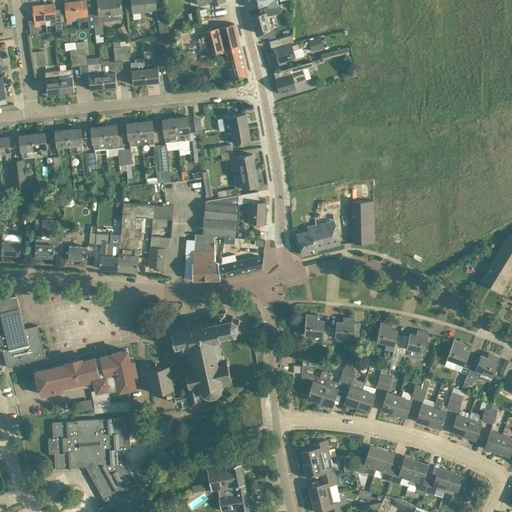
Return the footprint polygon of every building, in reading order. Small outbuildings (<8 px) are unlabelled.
[(93,13),(88,13),(86,0),(81,0),(76,1),(77,16),(77,22),(83,21),(88,21),(89,28),(95,27),(94,19),(93,13)] [(99,14),(122,12),(120,0),(97,0),(98,7),(99,14)] [(149,11),(156,10),(156,9),(155,0),(131,0),(133,13),(141,12),(141,15),(150,14),(149,11)] [(77,16),(76,1),(65,2),(67,22),(72,22),(71,17),(77,16)] [(55,3),(44,4),(45,19),(52,19),(52,24),(57,23),(55,3)] [(256,33),(261,32),(271,29),(268,16),(282,13),(280,4),(278,5),(278,3),(275,4),(268,7),(264,8),(265,11),(252,15),(256,33)] [(45,19),(44,4),(33,5),(35,26),(40,25),(39,20),(45,19)] [(94,19),(95,27),(95,34),(103,33),(101,18),(94,19)] [(166,20),(158,21),(160,36),(164,35),(164,36),(169,36),(167,20),(166,20)] [(171,20),(167,20),(169,36),(164,36),(165,54),(174,53),(171,20)] [(208,54),(224,50),(240,46),(234,23),(203,31),(208,54)] [(118,28),(122,37),(129,34),(124,25),(118,28)] [(135,39),(140,35),(135,29),(130,32),(135,39)] [(295,58),(293,51),(294,51),(293,51),(293,50),(299,48),(298,43),(292,45),(291,43),(294,42),(291,34),(279,38),(280,38),(281,45),(271,48),(272,48),(273,48),(274,50),(267,52),(271,66),(279,64),(279,62),(295,58)] [(165,54),(164,36),(164,35),(160,36),(156,36),(158,58),(166,57),(165,54)] [(314,39),(317,50),(324,48),(321,37),(314,39)] [(129,45),(129,40),(120,41),(123,61),(129,60),(128,45),(129,45)] [(123,61),(120,41),(113,42),(115,62),(123,61)] [(232,79),(247,75),(240,46),(224,50),(232,79)] [(323,59),(349,52),(347,46),(321,53),(323,59)] [(78,49),(80,65),(87,64),(85,48),(78,49)] [(71,66),(80,65),(78,49),(70,50),(71,66)] [(45,50),(38,51),(39,66),(46,65),(45,50)] [(191,61),(192,64),(171,71),(174,79),(211,68),(208,56),(191,61)] [(152,57),(144,58),(147,83),(160,81),(157,59),(152,59),(152,57)] [(147,83),(144,58),(135,59),(135,61),(131,62),(132,69),(131,69),(133,84),(147,83)] [(287,75),(275,78),(278,86),(276,87),(277,91),(279,91),(280,93),(296,88),(295,82),(306,79),(303,69),(314,65),(313,61),(285,69),(287,75)] [(403,76),(422,72),(420,61),(401,65),(403,76)] [(103,73),(102,73),(101,62),(87,63),(90,89),(104,87),(103,73)] [(104,87),(117,86),(117,85),(115,63),(110,64),(110,72),(103,73),(104,87)] [(58,70),(61,92),(74,91),(72,68),(58,70)] [(61,92),(58,70),(45,71),(48,94),(61,92)] [(351,70),(342,73),(345,80),(353,77),(351,70)] [(406,87),(425,82),(422,72),(403,76),(406,87)] [(425,82),(406,87),(409,97),(428,93),(425,82)] [(340,89),(342,97),(360,92),(358,84),(359,84),(358,83),(339,88),(339,89),(340,89)] [(360,92),(342,97),(344,105),(362,100),(360,92)] [(411,108),(430,103),(428,93),(409,97),(411,108)] [(308,106),(306,99),(293,102),(294,103),(295,103),(296,108),(295,108),(282,112),(285,123),(306,118),(303,107),(308,106)] [(362,100),(344,105),(346,113),(345,113),(365,108),(364,108),(362,100)] [(414,118),(433,114),(430,103),(411,108),(414,118)] [(365,108),(345,113),(346,113),(348,121),(366,117),(364,109),(365,109),(365,108)] [(230,122),(231,128),(248,125),(246,113),(223,117),(224,123),(230,122)] [(414,118),(416,129),(435,125),(433,114),(414,118)] [(176,117),(178,140),(190,139),(189,132),(190,132),(188,116),(176,117)] [(201,116),(194,116),(196,134),(202,134),(201,116)] [(176,117),(163,119),(164,134),(165,134),(166,142),(178,140),(176,117)] [(348,121),(350,129),(368,125),(366,117),(348,121)] [(308,129),(306,118),(285,123),(288,135),(301,132),(302,132),(303,137),(302,137),(302,138),(315,135),(313,128),(308,129)] [(140,121),(142,144),(154,143),(154,136),(154,135),(152,120),(140,121)] [(140,121),(127,123),(129,139),(130,145),(142,144),(140,121)] [(117,124),(104,125),(107,148),(114,147),(119,147),(118,140),(117,124)] [(107,148),(104,125),(91,127),(93,142),(94,142),(95,149),(100,149),(107,148)] [(231,128),(225,129),(227,142),(250,138),(248,125),(231,128)] [(370,133),(368,125),(350,129),(352,138),(370,133)] [(81,128),(68,129),(71,152),(83,151),(82,143),(83,143),(81,128)] [(62,146),(69,145),(70,152),(71,152),(68,129),(55,130),(57,146),(58,146),(59,153),(63,153),(62,146)] [(45,132),(32,133),(34,149),(41,148),(42,155),(47,154),(46,148),(47,148),(45,132)] [(418,136),(421,147),(440,143),(437,132),(418,136)] [(28,157),(35,156),(34,149),(32,133),(20,134),(21,150),(22,150),(23,157),(28,157)] [(353,145),(353,146),(372,141),(370,133),(352,138),(354,145),(353,145)] [(9,136),(0,136),(0,152),(6,152),(7,159),(11,158),(10,151),(11,151),(9,136)] [(198,159),(196,141),(189,141),(191,160),(198,159)] [(356,154),(374,149),(372,141),(373,141),(372,141),(353,146),(354,146),(356,154)] [(423,158),(442,153),(440,143),(421,147),(423,158)] [(169,170),(167,150),(167,144),(160,145),(163,171),(164,171),(169,170)] [(218,153),(233,150),(232,144),(217,146),(218,153)] [(292,168),(313,163),(310,153),(315,151),(313,144),(300,147),(301,148),(303,153),(302,153),(302,154),(289,157),(292,168)] [(160,145),(153,145),(157,177),(146,179),(146,184),(165,182),(164,171),(163,171),(160,145)] [(120,170),(127,170),(124,148),(118,149),(119,165),(120,164),(120,170)] [(131,148),(124,148),(127,170),(128,186),(133,185),(131,163),(133,163),(131,148)] [(200,149),(201,156),(209,155),(208,148),(200,149)] [(376,158),(374,149),(356,154),(358,162),(376,158)] [(233,150),(218,153),(218,154),(221,153),(222,160),(234,158),(233,150)] [(82,153),(83,168),(90,167),(89,152),(82,153)] [(95,152),(89,152),(90,167),(97,167),(96,152),(95,152)] [(255,169),(252,153),(237,156),(239,172),(255,169)] [(423,158),(426,168),(445,164),(442,153),(423,158)] [(62,171),(60,156),(53,157),(54,171),(62,171)] [(378,166),(376,158),(358,162),(360,170),(359,170),(359,171),(379,166),(378,165),(378,166)] [(26,190),(25,186),(27,186),(24,159),(23,159),(17,160),(21,191),(26,190)] [(21,191),(17,160),(10,161),(13,188),(16,187),(17,191),(21,191)] [(313,163),(292,168),(295,180),(308,177),(309,177),(310,182),(309,182),(309,183),(322,180),(320,173),(315,174),(313,163)] [(428,179),(447,174),(445,164),(426,168),(428,179)] [(258,185),(255,169),(239,172),(242,188),(258,185)] [(447,174),(428,179),(431,189),(450,185),(447,174)] [(450,185),(431,189),(434,200),(453,196),(450,185)] [(217,191),(218,198),(241,194),(240,187),(230,189),(217,191)] [(201,233),(201,235),(208,235),(235,238),(238,203),(250,202),(248,221),(254,222),(264,222),(265,201),(260,201),(258,191),(241,194),(218,198),(206,200),(201,233)] [(374,200),(373,200),(353,201),(354,243),(375,242),(374,200)] [(139,256),(141,227),(136,227),(137,216),(153,218),(155,204),(124,202),(121,243),(120,254),(139,256)] [(174,205),(167,204),(165,219),(172,219),(174,205)] [(318,249),(341,244),(334,214),(315,219),(316,224),(307,226),(308,231),(297,234),(302,254),(318,250),(318,249)] [(39,229),(40,218),(31,217),(30,228),(32,228),(37,229),(39,229)] [(100,268),(118,270),(120,254),(121,243),(111,242),(112,234),(97,232),(96,243),(102,244),(101,255),(100,268)] [(3,233),(2,243),(1,253),(20,254),(21,241),(15,241),(16,233),(3,233)] [(221,278),(217,262),(214,262),(214,250),(215,250),(215,245),(209,245),(208,235),(201,235),(201,233),(195,233),(195,239),(194,250),(192,250),(193,262),(192,262),(192,279),(221,278)] [(511,234),(510,233),(481,280),(499,291),(503,284),(505,285),(511,273),(511,234)] [(152,235),(149,266),(154,266),(154,265),(164,265),(165,248),(169,248),(169,237),(152,235)] [(36,242),(36,245),(35,255),(53,257),(54,247),(54,244),(36,242)] [(69,245),(69,248),(68,258),(87,259),(88,249),(88,246),(69,245)] [(222,262),(217,262),(221,278),(263,268),(264,257),(255,256),(237,260),(235,253),(222,256),(222,262)] [(137,271),(139,256),(120,254),(118,270),(137,271)] [(25,328),(24,326),(17,295),(18,295),(18,294),(0,298),(0,319),(2,319),(5,333),(0,334),(0,338),(7,366),(46,357),(38,325),(25,328)] [(175,397),(175,398),(177,409),(203,403),(201,397),(204,396),(204,395),(205,394),(209,396),(209,398),(210,398),(216,397),(217,396),(222,392),(222,391),(224,385),(224,384),(232,383),(228,364),(229,362),(229,360),(227,359),(225,359),(220,340),(230,338),(236,336),(237,335),(241,330),(241,328),(240,321),(239,320),(233,316),(231,316),(226,316),(225,313),(226,311),(225,310),(224,312),(214,314),(215,319),(187,325),(187,328),(171,331),(173,341),(174,345),(172,346),(172,347),(175,347),(175,349),(177,349),(176,346),(183,345),(183,346),(182,347),(180,350),(180,353),(183,355),(187,354),(188,361),(186,361),(187,368),(183,369),(184,371),(185,370),(188,385),(187,385),(187,386),(188,386),(189,391),(184,392),(185,395),(175,397)] [(304,334),(314,335),(323,335),(323,341),(329,342),(330,325),(324,325),(324,320),(317,319),(318,315),(306,314),(304,334)] [(330,325),(329,342),(335,342),(335,336),(353,338),(352,341),(358,342),(360,322),(355,322),(355,317),(343,317),(343,321),(336,321),(336,326),(330,325)] [(377,342),(394,345),(391,358),(398,360),(399,352),(403,335),(397,334),(398,330),(391,328),(392,324),(381,321),(379,331),(377,342)] [(403,335),(399,352),(405,354),(407,348),(425,351),(427,341),(429,332),(417,329),(416,334),(410,332),(409,336),(403,335)] [(439,346),(446,348),(448,341),(442,339),(439,346)] [(461,372),(466,374),(467,374),(474,356),(468,354),(470,350),(463,347),(465,343),(454,339),(444,366),(452,369),(455,361),(464,364),(461,372)] [(112,353),(113,354),(101,356),(102,360),(97,361),(96,357),(95,357),(95,358),(53,367),(53,370),(48,371),(48,368),(36,371),(40,388),(42,394),(63,389),(62,386),(95,379),(97,389),(91,390),(94,403),(95,412),(131,410),(130,401),(111,402),(108,390),(120,387),(120,389),(135,385),(127,349),(112,353)] [(479,378),(479,377),(482,371),(493,375),(500,356),(489,352),(487,356),(481,354),(479,358),(474,356),(467,374),(466,374),(461,388),(466,391),(469,383),(479,378)] [(396,370),(398,360),(391,358),(389,368),(396,370)] [(511,361),(506,359),(501,372),(505,374),(511,361)] [(308,397),(320,401),(327,378),(329,372),(324,370),(321,372),(320,376),(307,372),(309,365),(307,365),(302,365),(302,371),(301,377),(313,381),(308,397)] [(167,400),(175,398),(175,397),(170,375),(168,366),(148,370),(150,380),(153,391),(165,389),(167,400)] [(345,402),(357,406),(364,384),(365,382),(353,378),(356,370),(350,368),(349,371),(346,382),(351,384),(348,392),(345,402)] [(382,388),(387,375),(386,375),(388,369),(382,368),(376,386),(382,388)] [(346,382),(349,371),(343,369),(339,380),(346,382)] [(387,375),(382,388),(387,390),(392,376),(387,375)] [(340,382),(327,378),(320,401),(332,405),(340,382)] [(417,399),(424,380),(423,379),(421,385),(415,383),(411,398),(417,399)] [(511,381),(507,379),(501,389),(511,395),(511,381)] [(424,380),(417,399),(423,401),(429,381),(424,380)] [(375,393),(374,393),(376,387),(364,384),(357,406),(369,410),(375,393)] [(451,390),(445,409),(452,411),(459,389),(453,387),(452,391),(451,390)] [(452,411),(458,412),(464,391),(459,389),(452,411)] [(381,408),(394,412),(400,395),(387,391),(381,408)] [(411,399),(400,395),(394,412),(406,416),(411,399)] [(441,427),(446,410),(441,408),(444,398),(438,396),(437,396),(434,406),(429,423),(441,427)] [(80,400),(82,409),(92,407),(91,398),(80,400)] [(416,419),(429,423),(434,406),(422,402),(416,419)] [(487,422),(493,404),(486,402),(481,420),(487,422)] [(493,404),(487,422),(493,424),(498,406),(493,404)] [(471,411),(470,413),(469,418),(457,414),(451,431),(464,435),(472,411),(471,411)] [(481,421),(478,420),(480,414),(472,411),(464,435),(476,439),(481,421)] [(78,420),(69,421),(68,420),(52,421),(53,427),(54,437),(48,437),(50,453),(55,453),(56,468),(72,467),(71,463),(88,462),(91,468),(88,469),(107,504),(98,508),(100,511),(134,511),(136,511),(134,507),(147,499),(127,463),(126,447),(131,446),(130,430),(125,431),(124,415),(108,416),(108,418),(99,418),(77,419),(78,420)] [(497,451),(503,433),(490,429),(485,447),(497,451)] [(511,446),(511,436),(503,433),(497,451),(509,455),(511,446)] [(331,457),(329,448),(327,439),(313,443),(314,448),(301,451),(301,452),(304,463),(324,458),(331,457)] [(360,458),(357,468),(357,469),(366,472),(368,465),(376,467),(382,449),(371,445),(370,445),(365,460),(360,458)] [(382,478),(391,480),(394,469),(389,468),(394,452),(393,452),(382,449),(376,467),(385,470),(382,478)] [(410,478),(409,481),(416,460),(405,456),(400,471),(394,469),(391,480),(400,483),(403,476),(410,478)] [(324,477),(335,474),(331,457),(324,458),(304,463),(307,475),(306,475),(307,475),(322,472),(324,477)] [(425,491),(429,480),(423,479),(428,463),(427,463),(416,460),(409,481),(409,484),(417,486),(415,492),(424,494),(425,491)] [(211,489),(217,488),(232,485),(245,482),(241,462),(207,469),(211,489)] [(436,487),(444,490),(451,471),(439,467),(434,482),(429,480),(425,491),(434,494),(436,487)] [(462,474),(451,471),(444,490),(453,492),(450,500),(459,502),(463,491),(458,490),(462,474)] [(335,474),(324,477),(325,482),(309,486),(309,487),(312,498),(332,494),(330,485),(337,483),(335,474)] [(228,511),(249,511),(245,482),(232,485),(217,488),(221,510),(228,509),(228,511)] [(332,511),(343,509),(341,500),(340,500),(338,492),(332,494),(312,498),(315,510),(331,507),(332,511)] [(370,504),(369,505),(374,511),(375,511),(376,511),(381,501),(370,504)]
